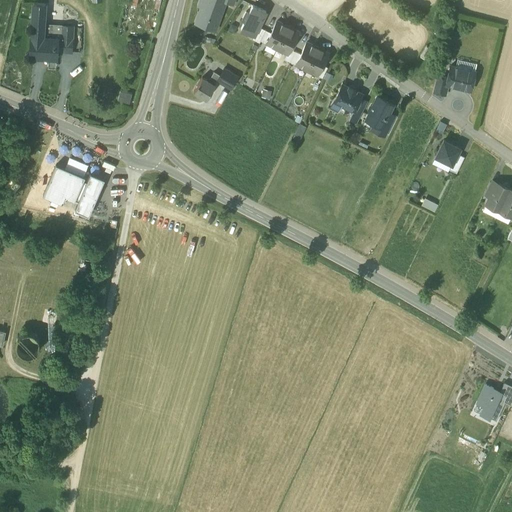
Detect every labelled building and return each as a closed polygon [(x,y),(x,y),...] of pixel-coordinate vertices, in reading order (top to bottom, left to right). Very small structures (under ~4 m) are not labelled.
[(200,0),(199,5),(202,6),(196,22),(206,26),(208,20),(217,23),(225,0),(200,0)] [(42,3),(33,2),(31,35),(43,35),(43,30),(45,3),(43,3),(43,2),(42,2),(42,3)] [(252,4),(248,12),(246,11),(241,19),(244,21),(241,27),(254,34),(258,26),(266,11),(252,4)] [(271,32),(266,42),(277,47),(287,26),(277,20),(271,32)] [(72,26),(62,26),(62,30),(61,37),(58,37),(57,50),(68,51),(69,39),(72,39),(72,26)] [(265,30),(258,26),(254,34),(252,38),(259,42),(260,40),(265,30)] [(287,26),(277,47),(287,52),(290,48),(298,31),(287,26)] [(30,62),(33,61),(35,59),(36,56),(43,56),(48,56),(57,57),(57,50),(58,37),(55,37),(55,31),(43,30),(43,35),(31,35),(31,50),(29,50),(26,51),(24,53),(24,56),(25,59),(27,61),(30,62)] [(265,30),(260,40),(265,43),(266,42),(271,32),(265,30)] [(317,47),(306,41),(300,53),(296,63),(307,68),(317,47)] [(317,47),(307,68),(317,73),(322,64),(328,52),(317,47)] [(295,51),(290,48),(287,52),(288,52),(285,59),(290,61),(295,51)] [(295,51),(290,61),(295,64),(296,63),(300,53),(295,51)] [(57,57),(48,56),(48,62),(48,66),(56,67),(56,62),(57,57)] [(317,73),(317,74),(322,77),(327,67),(322,64),(317,73)] [(474,71),(450,65),(447,77),(446,83),(448,83),(470,89),(471,84),(474,82),(475,78),(473,76),(474,71)] [(237,76),(224,68),(220,75),(217,80),(230,88),(237,76)] [(220,75),(214,71),(210,77),(216,81),(217,80),(220,75)] [(447,77),(436,74),(432,91),(445,94),(448,83),(446,83),(447,77)] [(208,80),(202,76),(193,90),(206,98),(215,84),(216,81),(210,77),(208,80)] [(348,87),(342,84),(334,100),(353,109),(353,110),(360,97),(361,94),(355,90),(356,89),(349,85),(348,87)] [(133,101),(134,91),(119,89),(118,100),(133,101)] [(377,95),(373,104),(370,105),(369,108),(370,111),(366,118),(380,125),(381,126),(388,112),(392,103),(385,100),(385,99),(377,95)] [(360,97),(353,110),(353,109),(349,117),(356,121),(366,100),(360,97)] [(388,112),(381,126),(380,125),(377,132),(384,135),(394,115),(388,112)] [(460,147),(443,139),(435,155),(451,163),(452,164),(457,153),(460,147)] [(457,153),(452,164),(451,163),(449,169),(456,172),(464,156),(457,153)] [(84,177),(55,164),(43,194),(62,202),(65,196),(74,200),(75,198),(78,199),(75,206),(90,212),(103,180),(89,174),(84,184),(82,183),(84,177)] [(490,182),(484,194),(489,197),(495,184),(490,182)] [(496,182),(495,184),(489,197),(486,203),(499,209),(509,188),(496,182)] [(511,189),(509,188),(499,209),(511,215),(511,213),(511,189)] [(96,263),(79,260),(79,263),(92,270),(95,269),(96,263)] [(511,385),(505,382),(501,390),(497,398),(505,401),(511,404),(511,402),(511,385)] [(497,419),(505,401),(497,398),(501,390),(485,383),(477,401),(484,404),(480,412),(497,419)]
